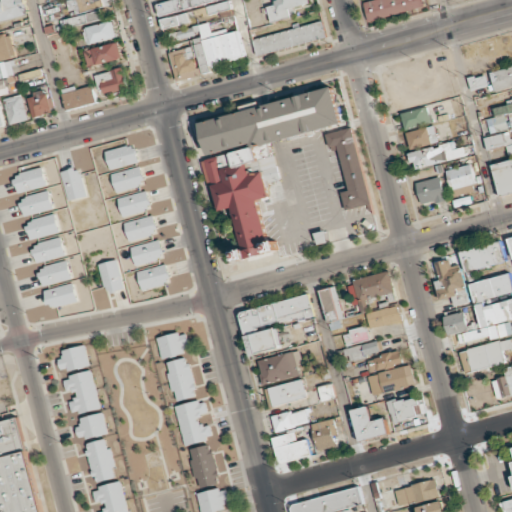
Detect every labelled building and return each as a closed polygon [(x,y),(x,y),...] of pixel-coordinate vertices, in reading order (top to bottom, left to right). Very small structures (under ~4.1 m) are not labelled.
[(0,0),(0,22),(29,16),(25,0),(0,0)] [(110,5),(108,0),(70,0),(67,1),(72,16),(110,5)] [(160,15),(218,0),(168,0),(157,3),(160,15)] [(232,10),(229,0),(160,18),(163,29),(232,10)] [(309,2),(308,0),(275,0),(276,4),(267,6),(271,22),(294,16),(292,6),(309,2)] [(368,0),(362,2),(368,22),(425,5),(423,0),(368,0)] [(64,19),(67,29),(105,18),(102,9),(64,19)] [(84,28),(89,44),(116,37),(112,21),(84,28)] [(252,37),(256,54),(326,38),(322,21),(252,37)] [(0,61),(17,56),(11,32),(0,35),(0,61)] [(89,67),(122,57),(117,41),(84,50),(89,67)] [(0,79),(16,77),(13,60),(0,62),(0,79)] [(100,95),(129,87),(124,66),(95,74),(100,95)] [(511,66),(491,72),(495,90),(511,85),(511,66)] [(468,79),(472,91),(489,86),(486,74),(468,79)] [(0,97),(9,96),(6,80),(0,81),(0,97)] [(67,110),(96,102),(92,84),(62,93),(67,110)] [(210,157),(207,143),(202,144),(199,136),(204,135),(201,122),(241,111),(240,106),(258,101),(260,106),(333,87),(343,123),(323,128),(269,143),(255,147),(254,145),(210,157)] [(511,90),(510,91),(511,100),(511,103),(494,107),(496,117),(487,119),(489,133),(511,128),(511,90)] [(52,114),(49,91),(29,94),(33,117),(52,114)] [(28,121),(24,95),(6,98),(10,124),(28,121)] [(405,129),(432,121),(427,105),(401,112),(405,129)] [(439,141),(434,125),(405,132),(410,149),(439,141)] [(372,203),(352,126),(325,133),(330,150),(338,148),(349,189),(341,191),(346,210),(372,203)] [(488,149),(506,145),(509,156),(511,155),(511,137),(510,131),(485,138),(488,149)] [(412,170),(465,155),(463,146),(454,148),(452,140),(407,152),(412,170)] [(138,162),(134,143),(105,150),(109,169),(138,162)] [(255,147),(254,145),(210,157),(206,158),(206,160),(202,161),(209,186),(213,185),(214,188),(210,189),(214,204),(218,203),(220,210),(232,207),(244,249),(236,251),(239,260),(278,250),(276,241),(269,243),(257,200),(270,196),(266,183),(281,179),(274,155),(272,155),(269,143),(255,147)] [(501,196),(511,193),(511,159),(493,164),(501,196)] [(472,163),(445,171),(452,197),(480,189),(472,163)] [(60,170),(68,200),(87,195),(78,165),(60,170)] [(116,192),(145,183),(140,165),(111,173),(116,192)] [(17,192),(46,184),(42,166),(12,173),(17,192)] [(446,199),(440,176),(416,182),(422,205),(446,199)] [(19,198),(23,215),(52,207),(47,189),(19,198)] [(118,196),(121,215),(151,209),(147,191),(118,196)] [(59,230),(54,213),(25,221),(30,238),(59,230)] [(128,240),(157,232),(152,214),(124,222),(128,240)] [(31,243),(36,262),(65,255),(60,236),(31,243)] [(164,256),(160,239),(130,246),(135,264),(164,256)] [(506,260),(500,240),(459,251),(465,272),(506,260)] [(440,298),(450,295),(453,305),(470,300),(457,252),(430,260),(440,298)] [(106,293),(125,287),(116,258),(97,264),(106,293)] [(37,267),(42,285),(71,277),(67,260),(37,267)] [(141,289),(170,282),(166,263),(137,270),(141,289)] [(395,292),(389,270),(355,280),(361,302),(395,292)] [(511,292),(511,282),(509,273),(469,284),(474,302),(511,292)] [(43,289),(48,307),(77,300),(73,282),(43,289)] [(330,330),(342,328),(340,319),(343,319),(337,287),(322,290),(330,330)] [(511,299),(484,306),(483,302),(475,304),(481,327),(511,319),(511,299)] [(367,313),(371,328),(402,320),(398,305),(367,313)] [(443,316),(449,336),(469,330),(464,311),(443,316)] [(508,335),(503,322),(459,335),(461,344),(491,335),(492,340),(508,335)] [(371,339),(367,325),(343,331),(347,345),(371,339)] [(257,354),(251,334),(275,327),(280,347),(257,354)] [(189,353),(184,332),(157,338),(162,359),(189,353)] [(459,351),(465,373),(505,362),(502,350),(511,348),(509,337),(459,351)] [(344,348),(347,360),(381,352),(377,340),(344,348)] [(64,372),(91,365),(85,345),(59,351),(64,372)] [(265,385),(300,375),(298,366),(304,364),(299,349),(258,361),(265,385)] [(371,372),(403,364),(400,351),(368,358),(371,372)] [(187,357),(166,363),(177,402),(198,396),(187,357)] [(369,375),(373,395),(416,385),(411,365),(369,375)] [(511,367),(504,369),(506,377),(493,380),(497,398),(511,394),(511,367)] [(101,408),(92,370),(63,377),(67,392),(75,390),(77,400),(70,402),(73,415),(101,408)] [(269,407),(308,397),(303,379),(265,389),(269,407)] [(336,397),(332,383),(318,386),(321,401),(336,397)] [(419,403),(418,397),(405,400),(405,398),(397,400),(396,398),(387,400),(392,421),(418,415),(415,404),(419,403)] [(185,445),(214,438),(210,423),(200,426),(198,416),(209,414),(205,399),(176,406),(185,445)] [(360,441),(391,433),(386,417),(374,420),(370,405),(351,409),(360,441)] [(310,422),(306,409),(292,413),(291,410),(272,416),(276,432),(310,422)] [(82,440),(109,432),(103,412),(76,420),(82,440)] [(0,511),(42,511),(18,414),(0,418),(0,511)] [(317,450),(336,447),(334,436),(337,436),(334,419),(312,423),(317,450)] [(273,437),(278,463),(312,456),(308,439),(297,441),(295,432),(273,437)] [(86,443),(95,483),(116,478),(108,438),(86,443)] [(210,444),(189,450),(200,488),(221,482),(210,444)] [(441,497),(437,480),(395,489),(399,506),(441,497)] [(128,511),(122,482),(93,488),(96,503),(104,501),(106,511),(101,511),(128,511)] [(363,505),(359,486),(289,503),(291,511),(354,511),(353,507),(363,505)] [(200,511),(227,510),(227,490),(199,491),(200,511)] [(511,511),(511,499),(501,502),(503,511),(511,511)]
